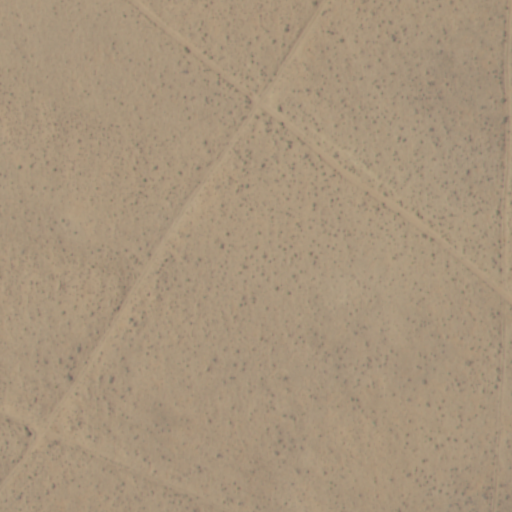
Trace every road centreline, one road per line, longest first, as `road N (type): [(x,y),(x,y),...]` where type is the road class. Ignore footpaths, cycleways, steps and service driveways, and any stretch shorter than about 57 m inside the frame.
road 1 (track): [(0,357),(260,0)]
road 2 (residential): [(159,511),(0,459)]
